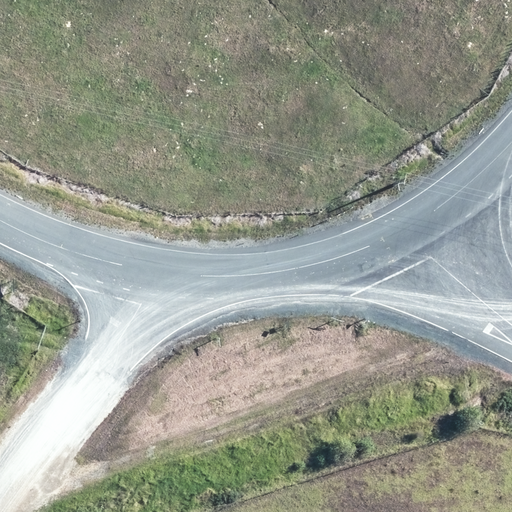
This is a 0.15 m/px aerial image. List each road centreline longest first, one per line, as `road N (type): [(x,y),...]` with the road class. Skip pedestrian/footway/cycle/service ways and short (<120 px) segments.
road 1 (unclassified): [(148,272),(142,307),(0,496)]
road 2 (tertiary): [(148,272),(259,275),(364,249),(410,227)]
road 3 (tertiary): [(0,220),(80,256),(148,272)]
road 4 (tertiary): [(410,227),(431,256),(511,325)]
road 5 (tertiary): [(410,227),(511,142)]
